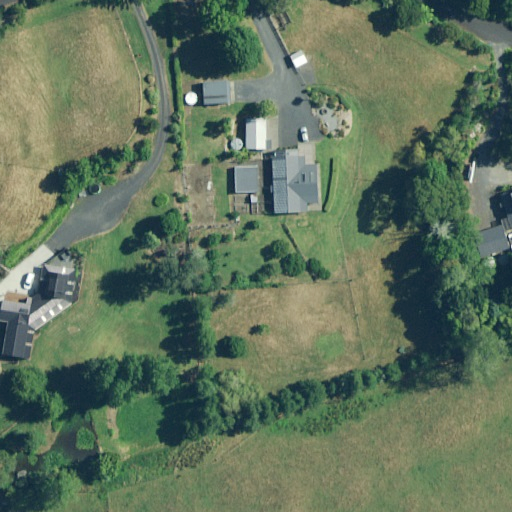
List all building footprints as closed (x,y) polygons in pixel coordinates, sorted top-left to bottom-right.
[(310,61),(305,52),(293,58),(298,67),(310,61)] [(234,74),(204,75),(205,103),(236,101),(234,74)] [(268,119),(248,118),(246,148),(266,148),(268,119)] [(307,155),(274,156),(276,211),(309,210),(309,204),(322,203),(320,164),(307,164),(307,155)] [(237,165),(236,191),(252,191),(251,201),(264,201),(265,166),(237,165)] [(511,216),(511,189),(501,192),(507,217),(511,216)] [(511,222),(474,232),(480,255),(508,249),(509,252),(511,251),(511,222)] [(42,326),(74,298),(75,298),(80,268),(45,263),(41,290),(32,298),(29,297),(28,301),(26,303),(3,299),(0,318),(0,319),(9,321),(4,353),(31,358),(34,342),(37,325),(42,326)]
